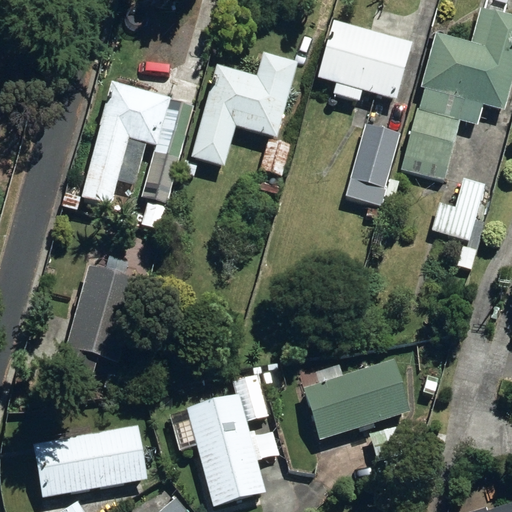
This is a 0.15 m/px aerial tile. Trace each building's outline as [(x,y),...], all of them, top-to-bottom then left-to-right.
[(509,110),(511,98),(511,14),(485,7),(476,43),(440,34),(427,87),(430,88),(424,110),(460,120),(465,99),(509,110)] [(337,94),(363,101),(366,90),(401,100),(417,43),(337,21),(321,77),(340,83),(337,94)] [(195,157),(228,166),(238,126),(280,138),(301,64),(267,54),(261,77),(220,66),(195,157)] [(86,198),(115,206),(132,138),(161,145),(173,98),(115,83),(86,198)] [(448,179),(464,120),(460,120),(424,110),(420,109),(405,168),(448,179)] [(352,179),(387,189),(402,134),(368,125),(352,179)] [(263,170),(285,176),(293,144),(271,138),(263,170)] [(149,196),(169,200),(179,161),(158,156),(149,196)] [(183,173),(196,176),(199,164),(187,161),(183,173)] [(391,178),(380,218),(391,221),(402,181),(391,178)] [(347,198),(381,208),(387,189),(352,179),(347,198)] [(472,241),(487,186),(466,180),(450,235),(472,241)] [(59,211),(72,215),(75,202),(62,198),(59,211)] [(142,224),(160,229),(167,206),(147,201),(142,224)] [(379,217),(381,208),(371,205),(369,214),(379,217)] [(473,269),(478,252),(464,248),(459,265),(473,269)] [(59,364),(95,374),(101,355),(121,361),(144,278),(93,264),(70,347),(64,346),(59,364)] [(309,388),(324,440),(413,412),(398,361),(309,388)] [(104,389),(115,391),(118,376),(107,374),(104,389)] [(190,410),(216,507),(269,494),(249,421),(272,415),(261,374),(236,381),(241,396),(190,410)] [(435,395),(441,380),(430,376),(425,392),(435,395)] [(372,435),(382,468),(416,459),(407,425),(372,435)] [(36,446),(46,498),(151,479),(141,427),(36,446)] [(62,511),(85,511),(79,502),(62,511)]
